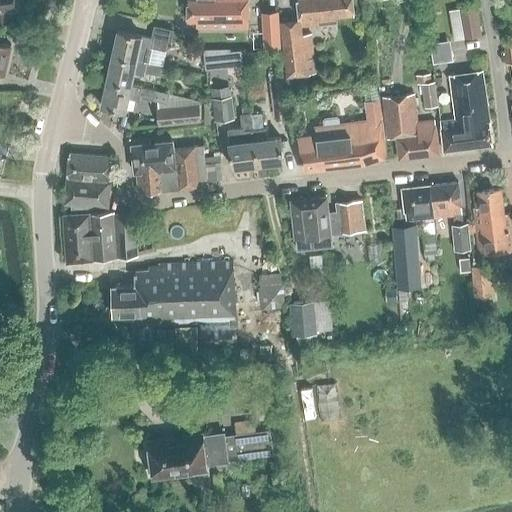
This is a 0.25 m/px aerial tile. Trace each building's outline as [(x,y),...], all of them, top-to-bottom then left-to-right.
[(0,0),(0,10),(15,8),(14,0),(0,0)] [(247,29),(246,0),(196,0),(196,1),(188,1),(188,22),(195,22),(195,29),(247,29)] [(298,0),(301,20),(281,23),(288,91),(293,91),(291,75),(314,73),(310,35),(301,36),(300,26),(336,23),(335,17),(352,15),(350,0),(298,0)] [(481,35),(477,8),(460,11),(464,38),(481,35)] [(276,16),(276,12),(263,13),(265,49),(278,48),(277,22),(276,16)] [(117,31),(112,55),(147,63),(150,47),(163,50),(165,41),(169,42),(171,31),(155,27),(152,40),(141,37),(141,36),(117,31)] [(435,59),(454,57),(453,37),(434,39),(435,59)] [(511,63),(511,41),(502,43),(505,65),(511,63)] [(10,46),(0,43),(0,74),(3,75),(10,46)] [(257,50),(246,51),(247,61),(258,60),(257,50)] [(230,67),(242,66),(241,51),(229,52),(230,67)] [(106,79),(130,85),(132,73),(144,75),(144,72),(158,75),(159,67),(147,64),(147,63),(112,55),(106,79)] [(487,124),(481,73),(449,76),(455,120),(440,121),(443,152),(491,146),(487,124)] [(130,85),(106,79),(100,106),(124,111),(127,98),(137,100),(138,97),(165,103),(167,93),(130,85)] [(288,117),(282,80),(269,82),(274,119),(288,117)] [(438,107),(434,82),(421,84),(424,108),(438,107)] [(416,122),(413,95),(382,98),(386,139),(395,137),(398,160),(439,155),(435,126),(434,126),(433,120),(416,122)] [(233,119),(231,97),(211,100),(213,121),(233,119)] [(156,109),(158,126),(201,122),(199,104),(156,109)] [(251,116),(257,165),(282,162),(279,137),(266,139),(265,128),(261,128),(260,115),(251,116)] [(231,168),(257,165),(251,116),(242,117),(243,128),(228,130),(229,143),(228,143),(231,168)] [(303,173),(364,164),(383,158),(382,157),(385,156),(381,119),(346,124),(340,125),(339,119),(336,117),(324,118),(323,120),(324,127),(321,127),(315,128),(316,137),(298,139),(303,173)] [(173,148),(172,141),(130,145),(133,173),(136,173),(139,193),(162,191),(199,187),(199,186),(206,185),(202,146),(193,147),(173,148)] [(70,205),(70,215),(92,213),(92,206),(107,207),(111,156),(68,153),(64,204),(70,205)] [(457,183),(430,186),(433,217),(454,215),(455,226),(452,226),(454,251),(470,249),(467,224),(462,225),(459,204),(460,204),(457,183)] [(433,217),(430,186),(402,189),(404,213),(405,213),(406,220),(433,217)] [(503,215),(500,189),(476,192),(478,209),(473,210),(478,255),(511,251),(511,242),(509,215),(503,215)] [(326,205),(326,197),(290,200),(296,251),(331,247),(330,242),(330,239),(330,235),(334,235),(365,231),(360,200),(335,203),(336,207),(336,212),(327,212),(326,205)] [(92,213),(70,215),(63,215),(66,263),(137,256),(135,219),(128,212),(113,214),(113,211),(92,213)] [(399,228),(394,228),(394,229),(398,279),(417,277),(413,228),(413,226),(405,227),(399,228)] [(426,229),(428,250),(440,249),(437,228),(426,229)] [(469,259),(459,259),(460,271),(469,270),(469,259)] [(236,349),(232,261),(158,264),(158,266),(134,268),(135,286),(111,287),(113,316),(140,315),(140,321),(160,320),(160,323),(165,323),(165,322),(177,322),(178,325),(197,324),(198,350),(236,349)] [(493,295),(490,265),(471,267),(474,297),(493,295)] [(284,307),(279,274),(258,276),(263,310),(267,309),(268,316),(280,315),(280,308),(284,307)] [(406,290),(399,291),(400,302),(407,302),(406,290)] [(395,291),(386,291),(387,305),(396,304),(395,291)] [(317,333),(314,300),(289,302),(292,335),(317,333)] [(341,380),(321,382),(324,417),(343,416),(341,380)] [(314,384),(304,386),(309,415),(319,413),(314,384)] [(270,453),(267,433),(223,439),(222,434),(201,437),(201,434),(148,441),(151,461),(149,463),(150,470),(152,471),(153,477),(206,470),(205,463),(226,460),(225,459),(270,453)]
